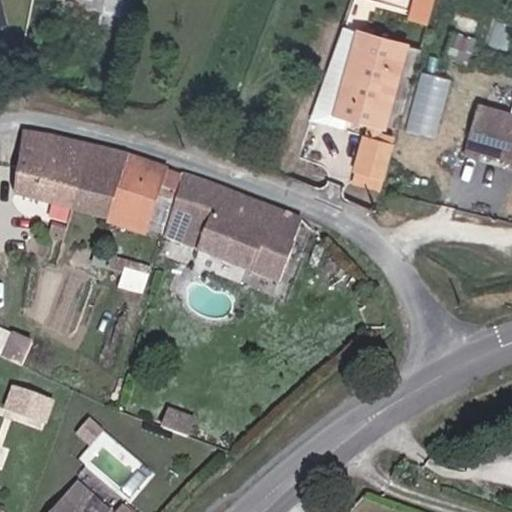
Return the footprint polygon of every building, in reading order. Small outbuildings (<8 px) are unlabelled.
[(4,0),(0,0),(0,23),(10,20),(4,0)] [(402,0),(398,17),(417,22),(423,0),(402,0)] [(394,45),(350,33),(325,113),(357,122),(372,126),(394,45)] [(442,136),(456,77),(427,70),(413,129),(442,136)] [(511,115),(469,102),(455,151),(472,155),(474,147),(511,158),(511,115)] [(368,139),(372,126),(357,122),(354,136),(368,139)] [(374,179),(383,144),(368,139),(354,136),(345,172),(374,179)] [(77,205),(89,150),(42,140),(21,137),(10,192),(77,205)] [(172,207),(181,178),(134,162),(115,155),(89,150),(77,205),(149,221),(155,200),(172,207)] [(371,190),(374,179),(345,172),(342,182),(371,190)] [(194,214),(204,187),(181,178),(172,207),(167,225),(162,224),(158,242),(196,255),(209,219),(194,214)] [(251,276),(276,215),(204,187),(194,214),(209,219),(196,255),(251,276)] [(145,237),(158,242),(162,224),(167,225),(172,207),(155,200),(149,221),(145,237)] [(301,224),(276,215),(251,276),(277,286),(292,249),(291,248),(301,224)] [(68,256),(81,259),(86,245),(71,241),(68,256)] [(150,269),(153,259),(108,249),(105,265),(129,270),(130,264),(150,269)] [(0,397),(27,405),(32,385),(3,377),(0,390),(0,397)] [(42,388),(32,385),(27,405),(37,408),(42,388)] [(179,434),(185,415),(163,408),(156,427),(179,434)] [(93,511),(61,487),(42,511),(93,511)]
